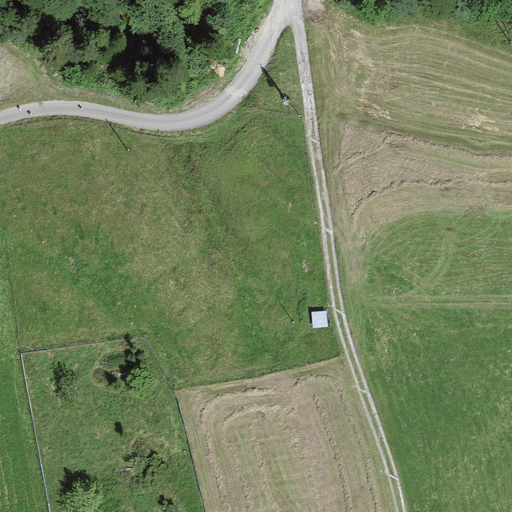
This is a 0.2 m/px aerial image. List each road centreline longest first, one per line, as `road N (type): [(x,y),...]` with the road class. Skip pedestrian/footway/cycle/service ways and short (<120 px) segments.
road 1 (track): [(295,0),(337,305),(400,511)]
road 2 (track): [(290,0),(244,90),(206,114),(146,122),(46,108),(0,119)]
